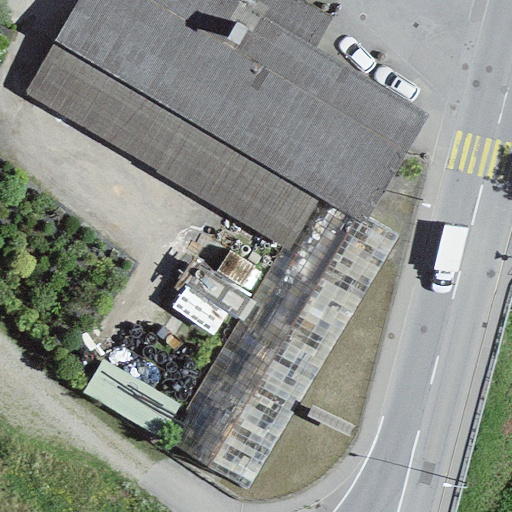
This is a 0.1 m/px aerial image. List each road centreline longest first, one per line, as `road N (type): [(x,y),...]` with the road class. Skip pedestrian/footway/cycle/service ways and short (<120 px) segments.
road 1 (track): [(0,325),(225,511)]
road 2 (tertiary): [(432,377),(472,218)]
road 3 (tertiary): [(432,377),(372,511)]
road 4 (tertiary): [(472,218),(508,76)]
road 5 (tertiary): [(410,511),(432,377)]
road 6 (residential): [(410,0),(508,76)]
